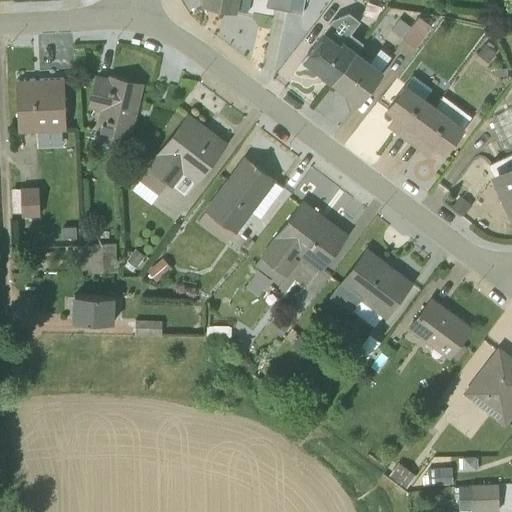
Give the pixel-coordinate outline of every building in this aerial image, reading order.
[(203,0),(202,4),(234,10),(235,9),(246,12),(248,0),(203,0)] [(264,0),(263,7),(290,11),(290,13),(316,18),(322,1),(316,0),(264,0)] [(324,31),(301,60),(330,82),(355,49),(361,41),(350,33),(359,21),(348,12),(331,18),(322,29),(324,31)] [(417,16),(401,38),(415,47),(430,25),(417,16)] [(441,21),(432,33),(443,41),(451,28),(441,21)] [(483,44),(476,54),(487,63),(495,52),(491,49),(493,46),(487,41),(485,44),(483,44)] [(330,82),(357,103),(382,70),(379,68),(390,55),(380,47),(369,60),(355,49),(330,82)] [(108,74),(107,74),(107,77),(95,73),(86,106),(99,109),(93,133),(104,135),(102,147),(114,150),(117,138),(129,141),(129,140),(143,83),(108,74)] [(406,83),(404,82),(384,109),(393,116),(386,126),(407,142),(434,105),(424,97),(431,88),(413,74),(406,83)] [(17,131),(66,129),(63,78),(15,80),(17,131)] [(407,142),(427,157),(434,146),(444,153),(470,116),(442,95),(407,142)] [(511,111),(511,108),(489,118),(504,152),(511,148),(511,111)] [(195,183),(227,141),(187,111),(145,165),(146,167),(137,179),(138,180),(131,189),(150,203),(166,182),(172,186),(173,186),(183,194),(192,182),(195,183)] [(511,152),(489,163),(509,207),(511,214),(511,152)] [(259,217),(282,186),(274,180),(275,179),(243,154),(202,208),(235,232),(236,231),(239,233),(254,213),(259,217)] [(38,187),(20,188),(21,216),(40,215),(38,187)] [(254,264),(278,282),(284,274),(286,275),(298,260),(293,255),(295,253),(320,271),(347,233),(301,198),(258,254),(260,256),(254,264)] [(117,273),(118,272),(116,243),(76,245),(78,273),(117,273)] [(366,246),(328,295),(350,312),(351,310),(373,326),(381,315),(384,317),(412,281),(366,246)] [(126,261),(124,264),(131,271),(134,267),(135,267),(144,255),(134,248),(125,260),(126,261)] [(171,268),(162,257),(147,269),(156,280),(171,268)] [(269,278),(258,270),(246,285),(257,294),(269,278)] [(113,322),(114,296),(74,295),(73,321),(113,322)] [(472,326),(430,295),(406,328),(448,358),(450,355),(457,360),(466,348),(459,343),(472,326)] [(160,334),(161,321),(135,319),(134,333),(160,334)] [(230,325),(207,325),(207,335),(230,335),(230,325)] [(301,333),(291,345),(304,356),(314,344),(301,333)] [(369,334),(356,351),(365,358),(380,342),(369,334)] [(461,392),(505,426),(511,415),(511,355),(497,345),(461,392)] [(434,404),(421,421),(430,428),(444,411),(434,404)] [(475,457),(462,457),(462,471),(477,470),(477,468),(479,468),(479,458),(475,457)] [(398,461),(388,474),(406,487),(415,475),(398,461)] [(451,468),(426,468),(427,485),(451,485),(451,468)] [(471,485),(471,511),(498,510),(497,483),(471,485)]
